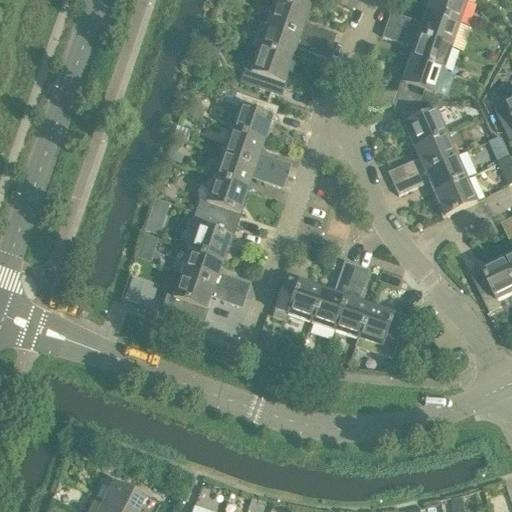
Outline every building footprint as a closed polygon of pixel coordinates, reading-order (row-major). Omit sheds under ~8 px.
[(276,0),(275,4),(309,15),(314,0),(276,0)] [(473,6),(477,0),(476,0),(430,0),(426,14),(459,26),(466,4),(473,6)] [(305,28),(309,15),(275,4),(267,27),(332,50),(336,39),(305,28)] [(451,49),(459,26),(426,14),(422,25),(390,15),(386,27),(451,49)] [(332,50),(267,27),(259,25),(251,48),(259,51),(293,63),(296,52),(327,63),(332,50)] [(443,73),(451,49),(386,27),(382,39),(414,50),(410,62),(443,73)] [(284,86),(293,63),(259,51),(250,74),(244,72),(240,85),(282,99),(286,87),(284,86)] [(400,84),(392,106),(392,107),(441,105),(441,99),(446,100),(453,78),(443,74),(443,73),(410,62),(403,85),(400,84)] [(273,123),(278,110),(236,96),(232,109),(238,111),(230,133),(263,145),(271,123),(273,123)] [(511,103),(509,106),(506,100),(493,106),(511,144),(511,103)] [(445,137),(435,114),(441,112),(441,105),(392,107),(402,127),(403,127),(414,151),(445,137)] [(259,157),(263,145),(230,133),(222,158),(287,180),(291,168),(259,157)] [(393,187),(455,159),(445,137),(414,151),(418,161),(388,174),(393,187)] [(283,193),(287,180),(222,158),(214,181),(247,193),(251,182),(283,193)] [(434,196),(465,182),(455,159),(393,187),(398,198),(429,184),(434,196)] [(510,188),(511,186),(511,161),(511,160),(499,166),(510,188)] [(239,215),(247,193),(214,181),(206,204),(200,202),(195,214),(237,229),(241,216),(239,215)] [(465,182),(434,196),(444,219),(475,205),(465,182)] [(232,243),(237,229),(195,214),(191,228),(197,230),(189,253),(222,265),(230,242),(232,243)] [(511,270),(511,219),(502,224),(511,245),(511,257),(507,260),(511,270)] [(218,277),(222,265),(189,253),(181,277),(246,299),(250,288),(218,277)] [(152,258),(138,254),(136,261),(149,265),(152,258)] [(500,303),(511,296),(511,270),(507,260),(484,271),(484,270),(472,276),(491,314),(502,308),(500,303)] [(334,334),(356,269),(343,265),(333,296),(321,292),(310,325),(334,334)] [(356,304),(367,273),(356,269),(334,334),(357,341),(368,308),(356,304)] [(242,311),(246,299),(181,277),(173,300),(167,298),(162,312),(204,326),(209,312),(206,311),(210,300),(242,311)] [(298,284),(299,282),(286,278),(272,319),(284,324),(286,317),(310,325),(321,292),(298,284)] [(357,341),(354,350),(378,358),(379,356),(390,360),(404,319),(392,314),(391,316),(368,308),(357,341)] [(438,381),(440,367),(417,365),(416,379),(438,381)] [(141,511),(157,511),(159,508),(113,484),(103,504),(118,511),(140,511),(141,511)] [(461,511),(459,499),(449,502),(451,511),(461,511)]
